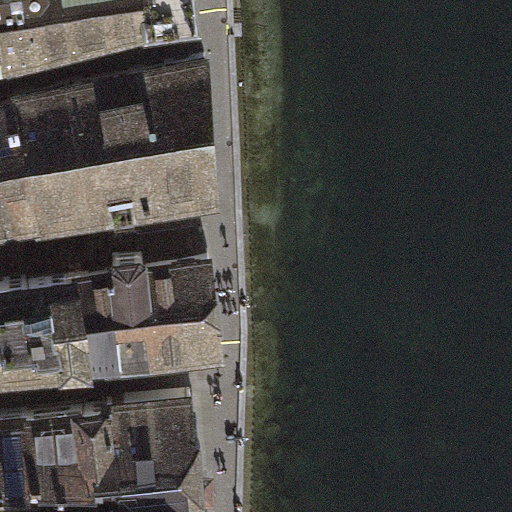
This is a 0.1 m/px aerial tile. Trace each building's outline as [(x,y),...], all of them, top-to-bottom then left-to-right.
[(0,0),(0,50),(13,46),(104,29),(195,12),(194,0),(0,0)] [(36,84),(0,91),(0,217),(213,184),(208,116),(204,49),(131,64),(36,84)] [(67,267),(85,359),(155,354),(220,345),(214,295),(209,246),(203,247),(193,224),(65,241),(67,267)] [(67,267),(65,241),(25,246),(27,272),(67,267)] [(27,272),(0,275),(0,367),(18,367),(85,359),(67,267),(27,272)] [(93,397),(26,406),(32,474),(120,475),(120,489),(206,481),(203,436),(192,392),(93,397)] [(0,480),(7,479),(32,481),(32,474),(26,406),(0,409),(0,480)] [(1,511),(204,511),(206,481),(120,489),(97,493),(3,489),(1,511)]
